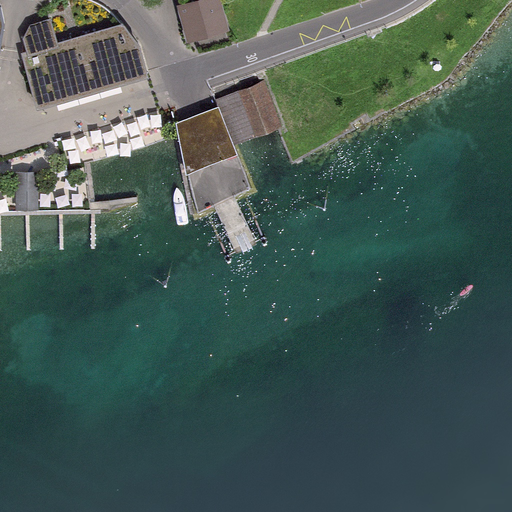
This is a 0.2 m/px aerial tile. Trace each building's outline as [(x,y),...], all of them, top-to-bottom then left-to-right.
[(220,0),(199,0),(177,6),(187,43),(229,31),(220,0)] [(0,77),(0,76),(0,64),(9,61),(0,40),(0,15),(1,15),(0,12),(0,77)] [(23,51),(39,102),(147,69),(139,42),(123,21),(57,41),(49,16),(31,22),(24,34),(30,49),(23,51)] [(219,106),(234,145),(283,126),(265,80),(216,99),(219,106)] [(196,115),(176,123),(186,176),(210,166),(238,155),(234,145),(219,106),(196,115)]
